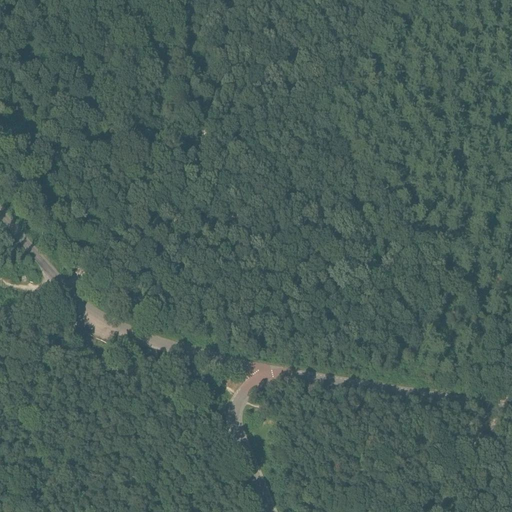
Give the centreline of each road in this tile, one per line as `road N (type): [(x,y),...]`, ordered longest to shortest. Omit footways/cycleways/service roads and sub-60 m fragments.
road 1 (unknown): [(511,180),(400,185),(339,207),(179,221)]
road 2 (unclassified): [(264,378),(103,318),(70,294),(0,212)]
road 3 (tertiary): [(264,378),(304,377),(511,410)]
road 4 (track): [(247,0),(179,221)]
road 5 (track): [(118,152),(69,0)]
road 6 (track): [(118,152),(167,0)]
road 7 (unknown): [(72,274),(90,222),(103,217),(167,232)]
road 8 (track): [(72,274),(103,217),(118,152)]
